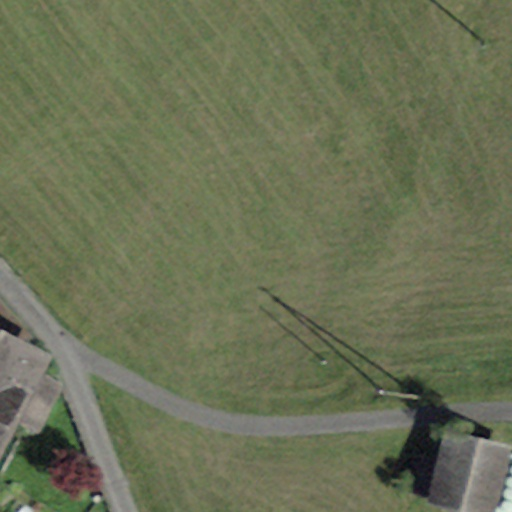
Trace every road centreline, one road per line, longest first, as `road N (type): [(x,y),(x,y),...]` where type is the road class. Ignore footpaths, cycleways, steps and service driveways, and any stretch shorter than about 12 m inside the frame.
road 1 (unknown): [(72,358),(188,413),(243,424),(511,407)]
road 2 (residential): [(146,511),(107,396),(0,281)]
